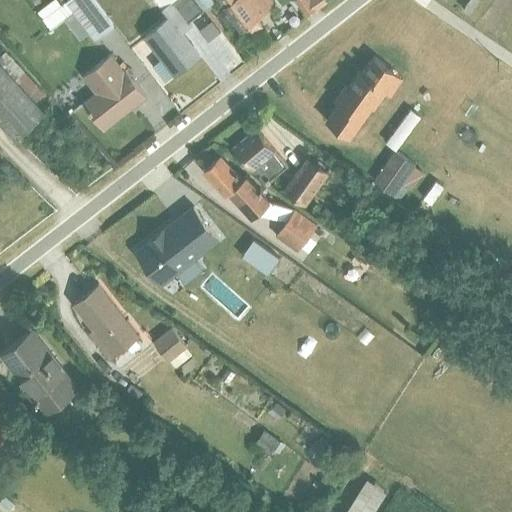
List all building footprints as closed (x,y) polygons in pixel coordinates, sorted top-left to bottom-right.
[(90,32),(66,1),(61,5),(57,0),(51,0),(38,11),(51,29),(64,19),(80,40),(90,32)] [(67,0),(66,1),(90,32),(95,39),(115,25),(95,0),(67,0)] [(155,0),(168,16),(143,35),(161,58),(154,64),(166,80),(200,54),(182,32),(193,24),(190,21),(203,10),(195,0),(155,0)] [(219,0),(242,31),(249,26),(253,31),(262,25),(258,19),(275,6),(270,0),(219,0)] [(295,0),(307,15),(328,0),(327,0),(295,0)] [(478,0),(467,0),(463,7),(471,12),(478,0)] [(212,19),(200,28),(209,40),(221,31),(212,19)] [(0,122),(15,139),(46,109),(36,100),(45,93),(6,51),(0,56),(0,122)] [(113,52),(83,76),(95,91),(83,101),(104,129),(147,95),(113,52)] [(341,103),(327,120),(350,137),(376,101),(379,103),(387,92),(391,94),(403,77),(375,56),(362,73),(360,71),(349,86),(347,85),(337,100),(341,103)] [(257,126),(234,145),(252,168),(268,180),(288,164),(257,126)] [(396,149),(374,179),(400,199),(409,187),(412,189),(424,171),(415,165),(416,163),(396,149)] [(221,154),(205,169),(227,194),(230,192),(252,216),(255,214),(286,220),(276,234),(298,250),(318,223),(296,207),(271,199),(248,174),(243,178),(221,154)] [(308,156),(284,188),(306,204),(330,171),(308,156)] [(426,177),(419,196),(481,221),(488,203),(426,177)] [(193,204),(134,249),(162,284),(221,238),(193,204)] [(254,239),(243,255),(268,273),(280,257),(254,239)] [(99,283),(73,303),(93,328),(89,331),(110,358),(140,334),(99,283)] [(172,325),(153,340),(177,366),(193,354),(172,325)] [(32,328),(1,353),(47,411),(79,387),(32,328)] [(0,441),(13,432),(0,415),(0,441)] [(265,428),(255,442),(271,454),(281,440),(265,428)] [(315,438),(306,451),(316,458),(325,445),(315,438)] [(368,477),(345,511),(373,511),(387,491),(368,477)]
